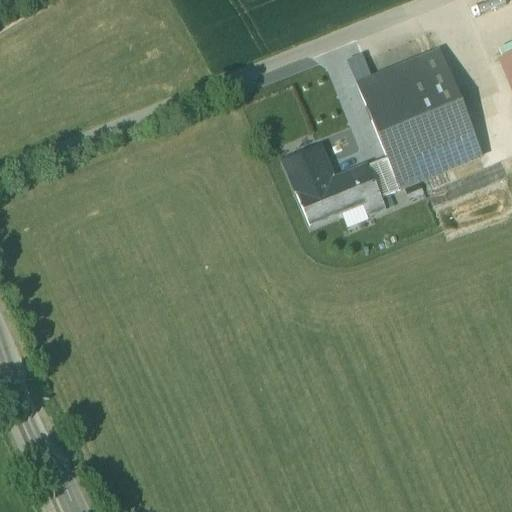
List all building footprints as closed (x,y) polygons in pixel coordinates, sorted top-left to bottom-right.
[(370,81),(356,87),(387,161),(400,192),(481,159),(459,107),(458,104),(455,97),(438,53),(370,81)] [(511,56),(500,62),(511,86),(511,56)] [(361,58),(347,64),(356,87),(370,81),(361,58)] [(464,93),(455,97),(458,104),(459,107),(468,103),(464,93)] [(333,183),(320,150),(285,164),(311,228),(364,207),(368,218),(384,212),(380,200),(367,169),(333,183)] [(387,161),(367,169),(380,200),(400,192),(387,161)]
